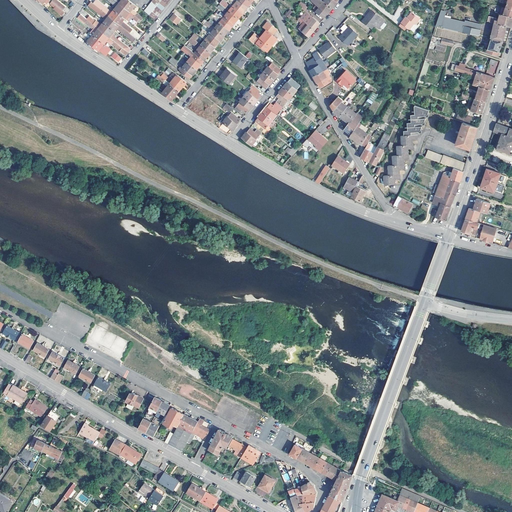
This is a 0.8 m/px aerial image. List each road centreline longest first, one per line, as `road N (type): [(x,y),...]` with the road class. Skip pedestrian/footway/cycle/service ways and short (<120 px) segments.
road 1 (track): [(0,106),(291,249),(419,298)]
road 2 (residential): [(217,422),(0,308)]
road 3 (secondary): [(194,467),(0,354)]
road 4 (secondary): [(356,490),(425,302)]
road 5 (secondary): [(449,237),(511,53)]
road 6 (residential): [(297,58),(399,222)]
road 7 (residential): [(230,143),(321,194),(399,222)]
road 8 (residential): [(314,511),(321,493),(313,475),(217,422)]
road 9 (residential): [(267,0),(177,109)]
